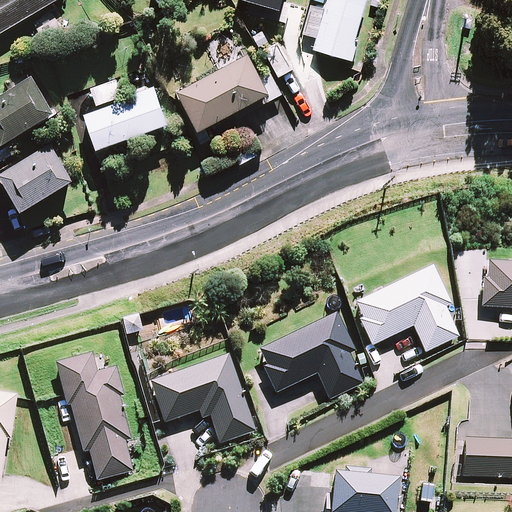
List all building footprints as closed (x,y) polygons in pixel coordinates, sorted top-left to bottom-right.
[(0,0),(0,30),(52,0),(0,0)] [(251,0),(249,9),(287,19),(292,0),(290,0),(251,0)] [(364,0),(314,0),(307,34),(317,36),(315,48),(353,57),(364,0)] [(50,13),(32,23),(40,37),(58,27),(50,13)] [(293,67),(280,42),(266,49),(279,74),(293,67)] [(268,91),(249,54),(180,89),(199,127),(268,91)] [(53,111),(32,73),(5,89),(7,92),(0,96),(0,133),(3,139),(53,111)] [(133,92),(127,74),(90,87),(97,108),(85,112),(96,145),(168,121),(155,84),(133,92)] [(71,178),(51,144),(3,171),(22,206),(71,178)] [(511,310),(511,264),(486,262),(485,277),(481,277),(479,308),(511,310)] [(412,327),(424,353),(457,337),(443,308),(449,306),(431,268),(352,304),(359,319),(355,320),(368,348),(372,346),(412,327)] [(143,329),(139,312),(122,316),(126,333),(143,329)] [(363,382),(332,314),(260,346),(267,363),(263,365),(274,391),(315,373),(327,398),(363,382)] [(97,370),(91,349),(57,357),(68,404),(71,403),(83,451),(90,449),(98,478),(132,470),(124,439),(128,438),(117,395),(121,394),(113,365),(97,370)] [(148,384),(162,424),(196,412),(198,419),(209,415),(219,444),(254,432),(227,356),(148,384)] [(0,472),(5,441),(9,441),(16,397),(0,394),(0,472)] [(511,429),(511,442),(463,440),(462,477),(511,478),(511,429)] [(392,511),(396,481),(368,479),(369,470),(341,467),(340,476),(329,474),(327,495),(324,495),(321,511),(392,511)]
